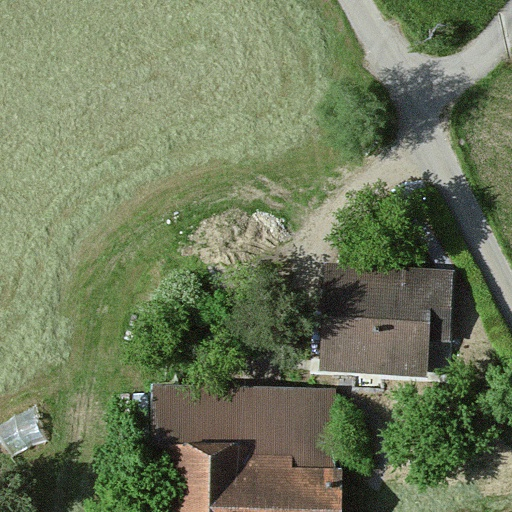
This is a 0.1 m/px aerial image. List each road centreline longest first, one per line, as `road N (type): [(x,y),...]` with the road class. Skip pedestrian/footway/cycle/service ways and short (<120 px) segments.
road 1 (unclassified): [(349,0),(511,300)]
road 2 (track): [(409,102),(488,53),(511,17)]
